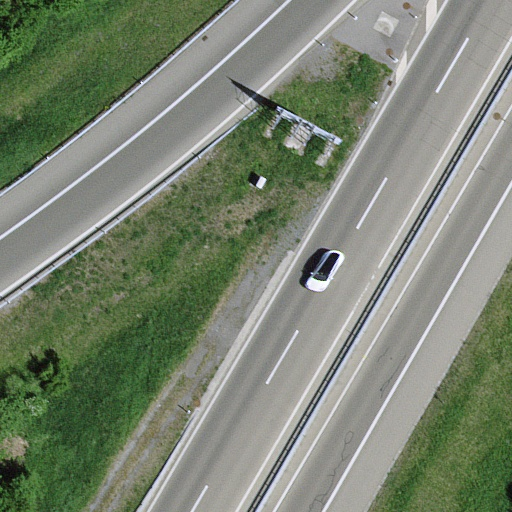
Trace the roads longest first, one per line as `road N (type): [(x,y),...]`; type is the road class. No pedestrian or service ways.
road 1 (motorway): [(501,0),(199,511)]
road 2 (motorway): [(326,0),(46,242),(0,269)]
road 3 (motorway): [(303,511),(511,148)]
